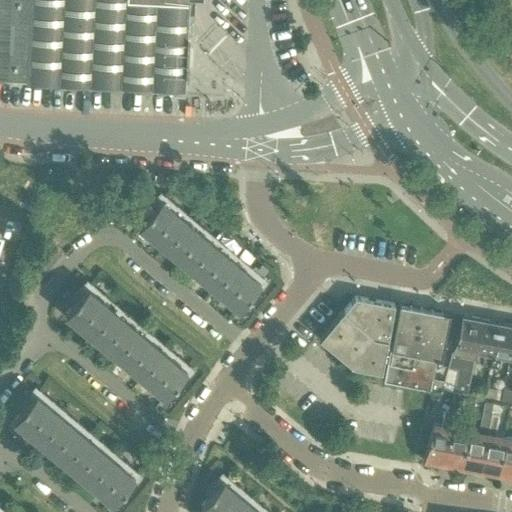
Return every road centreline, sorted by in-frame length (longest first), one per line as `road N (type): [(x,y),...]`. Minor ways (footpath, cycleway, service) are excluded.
road 1 (residential): [(37,339),(42,295),(89,242),(114,237),(251,347)]
road 2 (unclassified): [(261,144),(108,139),(0,122)]
road 3 (residential): [(431,496),(326,471),(222,381)]
road 4 (residential): [(185,447),(64,343),(37,339)]
road 5 (unclassified): [(261,144),(333,145),(406,112)]
road 6 (residential): [(319,265),(272,233),(259,211),(261,144)]
road 7 (unclassified): [(261,144),(258,0)]
road 8 (secondary): [(406,112),(511,206)]
road 9 (unclassified): [(382,74),(300,114),(261,144)]
